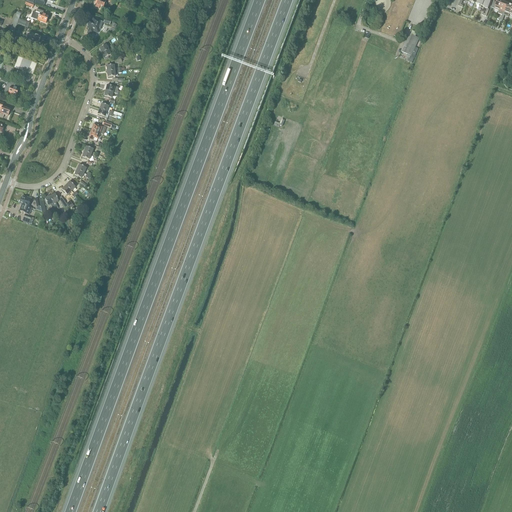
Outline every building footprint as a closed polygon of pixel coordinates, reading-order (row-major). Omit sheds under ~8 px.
[(485,14),(483,14),(482,15),(486,17),(489,10),(488,9),(491,0),(460,0),(458,7),(463,8),(463,6),(461,6),(463,0),(487,9),(485,14)] [(493,2),(491,8),(494,9),(494,10),(495,12),(497,13),(498,12),(499,11),(502,2),(497,0),(496,3),(493,2)] [(502,15),(502,16),(503,16),(508,4),(502,2),(499,11),(498,14),(502,15)] [(502,16),(501,18),(503,19),(504,16),(508,17),(509,15),(511,7),(511,5),(508,4),(503,16),(502,16)] [(37,20),(46,23),(47,23),(48,20),(47,20),(48,17),(43,15),(44,12),(36,9),(35,12),(33,12),(31,18),(37,20)] [(17,12),(9,31),(14,33),(14,32),(17,24),(19,20),(21,14),(20,14),(21,13),(17,11),(17,12)] [(90,21),(87,29),(88,30),(87,33),(92,35),(93,32),(98,34),(100,30),(104,22),(92,18),(91,21),(90,21)] [(19,20),(17,24),(28,28),(29,23),(20,20),(19,20)] [(14,32),(11,42),(17,45),(21,35),(14,32)] [(29,34),(27,40),(38,44),(38,43),(39,43),(40,41),(39,41),(40,37),(32,34),(32,35),(29,34)] [(408,36),(405,44),(414,48),(418,40),(418,38),(415,37),(411,35),(409,34),(408,36)] [(405,44),(401,52),(411,56),(410,58),(408,62),(412,63),(418,51),(418,50),(415,49),(414,48),(405,44)] [(103,46),(99,48),(99,49),(102,54),(109,50),(106,45),(103,47),(103,46)] [(109,50),(102,54),(104,59),(105,60),(109,58),(108,57),(111,55),(109,50)] [(114,71),(107,72),(108,78),(108,79),(112,78),(112,77),(115,77),(115,74),(122,73),(122,71),(121,70),(118,71),(115,71),(114,71)] [(8,81),(4,93),(6,93),(8,94),(17,97),(17,96),(18,95),(18,94),(18,93),(19,90),(14,89),(16,84),(8,81)] [(107,86),(106,91),(113,93),(116,94),(120,95),(120,92),(117,92),(118,88),(112,86),(107,85),(107,86)] [(0,109),(1,110),(0,113),(0,117),(3,118),(4,115),(8,116),(8,115),(9,115),(10,114),(9,113),(10,110),(2,107),(4,104),(0,102),(0,109)] [(102,103),(102,104),(100,110),(107,112),(109,107),(106,106),(106,105),(102,103)] [(97,116),(102,117),(105,118),(107,112),(100,110),(98,115),(97,116)] [(92,131),(101,134),(103,135),(106,128),(99,125),(95,124),(92,131)] [(92,131),(89,139),(93,140),(93,139),(94,138),(97,139),(98,137),(99,137),(100,137),(101,134),(92,131)] [(86,147),(84,152),(91,155),(94,156),(95,153),(93,153),(94,150),(90,149),(91,148),(86,146),(86,147)] [(80,165),(79,165),(77,170),(84,174),(87,169),(83,167),(84,166),(80,165)] [(74,177),(78,178),(79,178),(82,179),(84,174),(77,170),(74,176),(75,176),(74,177)] [(71,182),(70,182),(66,186),(72,192),(75,188),(73,185),(74,185),(71,182)] [(61,191),(64,194),(65,193),(68,196),(72,192),(66,186),(62,190),(61,191)] [(55,195),(50,197),(53,204),(53,205),(54,207),(57,206),(56,203),(59,202),(57,199),(58,199),(56,194),(55,195)] [(22,196),(19,204),(22,205),(28,207),(31,199),(22,196)] [(50,197),(44,200),(46,204),(49,210),(52,208),(53,211),(53,212),(54,214),(57,213),(55,210),(56,210),(54,207),(53,205),(53,204),(50,197)] [(22,205),(20,212),(29,215),(32,208),(28,207),(22,205)] [(25,215),(22,222),(29,225),(30,221),(32,218),(25,215)]
